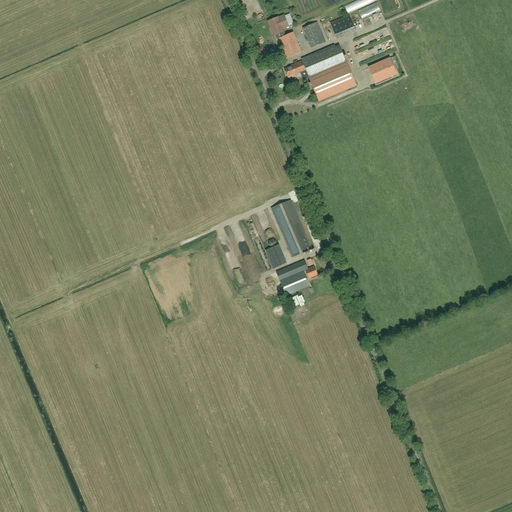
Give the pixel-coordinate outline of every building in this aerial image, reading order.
[(359,0),(354,0),(343,5),(345,12),(362,5),(359,0)] [(280,38),(286,36),(283,29),(289,26),(284,15),(278,18),(278,17),(268,21),(275,36),(275,35),(277,39),(280,38)] [(349,16),(331,23),(336,37),(355,30),(349,16)] [(317,22),(303,28),(311,48),(326,42),(317,22)] [(280,38),(284,49),(283,49),(286,58),(301,52),(293,33),(286,36),(280,38)] [(361,47),(368,43),(365,38),(358,41),(361,47)] [(340,46),(335,47),(334,45),(301,59),(303,62),(300,63),(300,62),(291,66),(284,69),(288,78),(289,80),(296,77),(295,75),(300,73),(304,81),(309,78),(347,63),(340,46)] [(390,58),(369,67),(376,83),(397,74),(390,58)] [(356,85),(347,63),(309,78),(319,100),(356,85)] [(311,249),(299,221),(291,200),(272,208),(292,257),(311,249)] [(272,248),(276,246),(277,241),(273,239),(269,240),(268,245),(272,248)] [(276,246),(272,248),(265,251),(273,269),(287,263),(279,245),(276,246)] [(304,260),(276,272),(280,281),(281,281),(304,271),(306,270),(309,278),(311,278),(312,279),(316,277),(316,276),(316,275),(318,275),(314,266),(308,269),(304,260)] [(310,285),(304,271),(281,281),(286,295),(310,285)]
